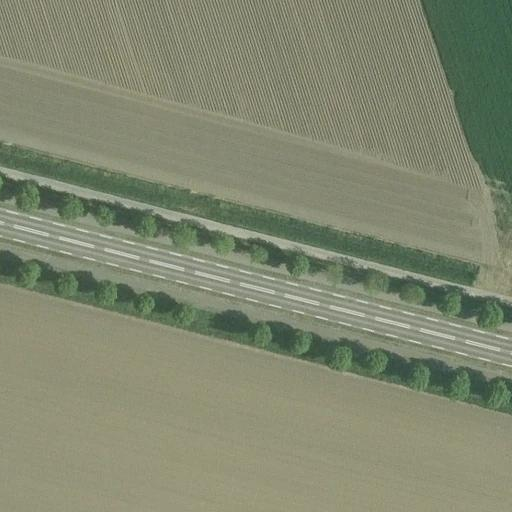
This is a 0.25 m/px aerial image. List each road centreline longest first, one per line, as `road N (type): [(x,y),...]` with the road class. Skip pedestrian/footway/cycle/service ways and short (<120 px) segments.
road 1 (primary): [(511,356),(0,224)]
road 2 (unclassified): [(0,173),(511,304)]
